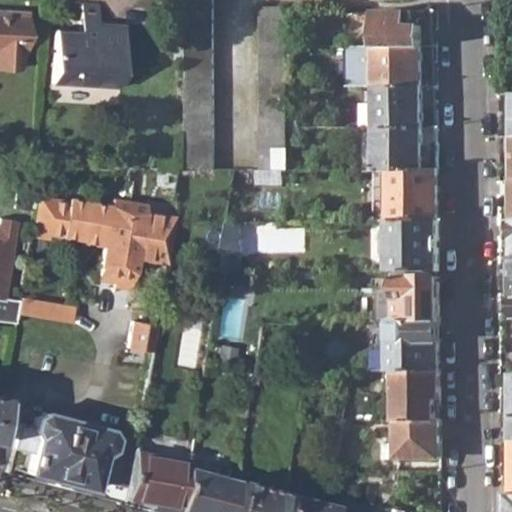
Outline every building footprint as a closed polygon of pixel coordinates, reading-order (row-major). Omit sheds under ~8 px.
[(184,0),(183,174),(211,174),(212,0),(184,0)] [(49,85),(116,91),(123,28),(97,26),(99,7),(82,5),(78,34),(54,32),(49,85)] [(259,11),(259,173),(278,173),(287,173),(286,16),(293,16),(293,10),(259,11)] [(376,13),(377,47),(421,46),(420,27),(411,27),(411,12),(376,13)] [(0,68),(17,70),(19,56),(21,56),(25,16),(0,13),(0,68)] [(344,88),(372,88),(421,87),(421,46),(377,47),(372,47),(344,47),(344,88)] [(372,88),(373,129),(421,128),(421,87),(372,88)] [(373,129),(372,129),(372,171),(386,171),(422,170),(421,128),(373,129)] [(362,171),(372,171),(372,129),(361,129),(362,171)] [(422,170),(386,171),(388,222),(437,221),(437,190),(436,170),(422,170)] [(278,186),(278,173),(259,173),(252,173),(252,187),(278,186)] [(61,202),(32,197),(29,213),(26,237),(42,240),(43,235),(75,241),(80,203),(62,199),(61,202)] [(91,282),(110,286),(124,204),(106,201),(105,208),(80,203),(75,241),(75,243),(97,247),(91,282)] [(141,207),(124,204),(110,286),(109,289),(124,292),(130,261),(161,267),(169,220),(139,214),(141,207)] [(0,321),(11,322),(12,317),(13,310),(15,301),(15,300),(0,297),(0,293),(13,220),(0,218),(0,321)] [(388,255),(388,272),(396,272),(428,272),(438,271),(438,239),(437,221),(388,222),(388,240),(383,240),(383,255),(388,255)] [(224,224),(215,274),(229,274),(232,274),(232,255),(237,255),(237,223),(224,224)] [(428,272),(396,272),(396,293),(381,293),(380,320),(388,320),(388,322),(396,322),(439,321),(439,293),(434,293),(433,277),(428,277),(428,272)] [(297,274),(297,282),(314,281),(314,273),(297,274)] [(12,317),(66,326),(68,310),(15,301),(13,310),(12,317)] [(391,371),(434,371),(434,344),(440,344),(440,338),(439,321),(396,322),(388,322),(389,372),(391,371)] [(122,351),(146,355),(151,327),(127,324),(122,351)] [(434,371),(391,371),(392,422),(396,421),(435,421),(435,394),(440,394),(440,390),(440,371),(434,371)] [(89,489),(122,498),(131,448),(132,441),(126,440),(125,445),(107,440),(102,430),(37,413),(30,418),(27,428),(14,424),(8,449),(28,454),(23,470),(46,476),(53,484),(59,486),(88,493),(89,489)] [(435,421),(396,421),(396,459),(435,459),(435,444),(441,444),(441,439),(441,421),(435,421)] [(177,460),(131,448),(122,498),(121,502),(141,508),(157,511),(176,511),(177,511),(185,458),(186,454),(179,452),(177,460)] [(185,458),(177,511),(181,511),(226,511),(235,477),(207,469),(208,465),(185,458)] [(226,511),(274,511),(279,489),(235,477),(226,511)] [(274,511),(326,511),(327,509),(328,503),(279,489),(274,511)]
